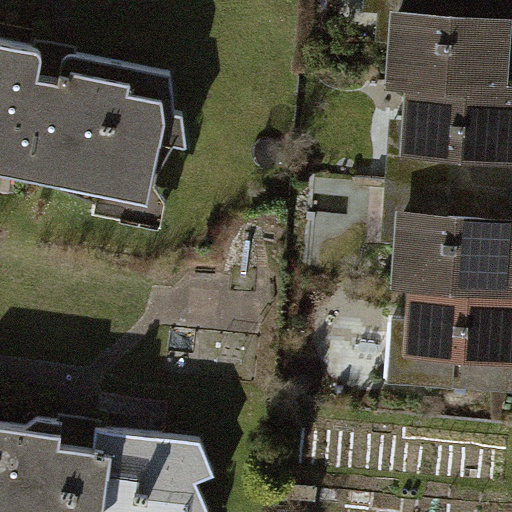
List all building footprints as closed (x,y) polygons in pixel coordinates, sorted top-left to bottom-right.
[(374,36),(385,37),(387,3),(511,11),(511,19),(511,0),(362,0),(362,7),(376,8),(374,36)] [(511,11),(387,3),(385,37),(381,83),(399,85),(397,116),(395,148),(510,156),(511,156),(511,75),(507,75),(508,65),(511,19),(511,11)] [(62,47),(0,34),(0,164),(48,174),(92,191),(89,204),(153,216),(161,193),(151,177),(154,164),(167,138),(181,141),(178,109),(171,108),(166,68),(62,47)] [(394,202),(507,210),(510,156),(395,148),(397,116),(387,116),(379,238),(392,239),(394,202)] [(511,210),(507,210),(394,202),(392,239),(389,279),(404,280),(402,311),(388,310),(383,381),(511,389),(511,275),(509,275),(510,262),(511,238),(511,210)] [(0,511),(209,511),(215,509),(201,476),(217,469),(203,435),(100,421),(97,441),(78,439),(62,436),(65,418),(40,414),(29,422),(5,419),(0,418),(0,511)]
